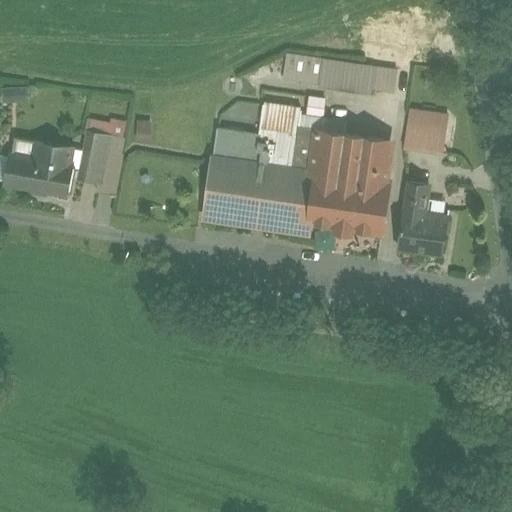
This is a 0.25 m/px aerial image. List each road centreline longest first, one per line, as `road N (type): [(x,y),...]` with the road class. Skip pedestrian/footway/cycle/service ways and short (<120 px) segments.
road 1 (unclassified): [(0,206),(510,307)]
road 2 (residential): [(510,307),(478,0)]
road 3 (residential): [(468,511),(510,307)]
